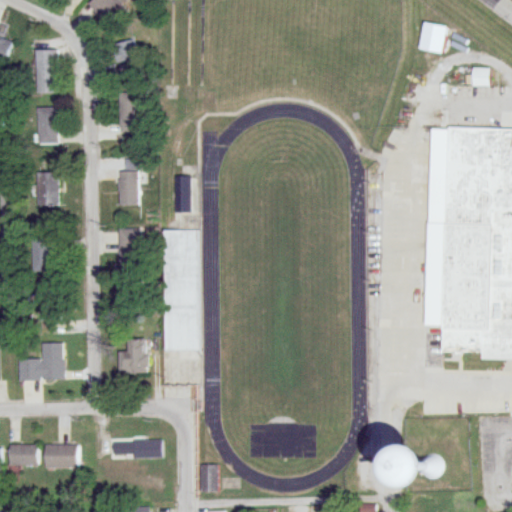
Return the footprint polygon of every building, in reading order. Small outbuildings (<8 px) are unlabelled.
[(108,26),(128,11),(119,0),(95,0),(90,4),(108,26)] [(448,26),(425,21),(419,49),(443,54),(448,26)] [(0,63),(6,65),(14,43),(0,37),(0,63)] [(119,42),(122,75),(141,73),(138,41),(119,42)] [(59,95),(59,50),(37,50),(37,95),(59,95)] [(491,87),(491,68),(473,68),(473,87),(491,87)] [(140,133),(140,93),(121,93),(121,133),(140,133)] [(40,144),(61,144),(61,108),(40,108),(40,144)] [(433,126),(511,127),(511,358),(485,358),(485,351),(446,350),(446,323),(428,323),(433,126)] [(121,206),(141,206),(141,172),(121,172),(121,206)] [(61,173),(39,173),(39,207),(61,207),(61,173)] [(178,176),(178,212),(196,212),(196,176),(178,176)] [(141,229),(121,230),(122,289),(142,288),(141,229)] [(167,229),(168,349),(203,349),(202,229),(167,229)] [(40,238),(40,272),(59,272),(59,238),(40,238)] [(37,302),(37,328),(56,328),(56,302),(37,302)] [(149,339),(121,339),(121,372),(149,372),(149,339)] [(43,379),(65,379),(65,343),(43,343),(43,379)] [(45,468),(79,468),(79,444),(45,444),(45,468)] [(40,445),(11,445),(11,466),(40,466),(40,445)] [(201,493),(219,493),(219,465),(201,465),(201,493)]
